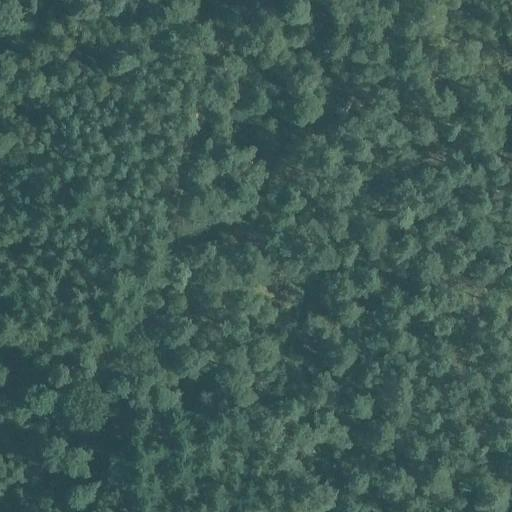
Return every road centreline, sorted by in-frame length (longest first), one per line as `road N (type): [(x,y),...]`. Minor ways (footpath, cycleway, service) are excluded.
road 1 (track): [(128,359),(160,276),(190,120),(211,63),(258,0)]
road 2 (track): [(123,511),(118,418),(128,359)]
